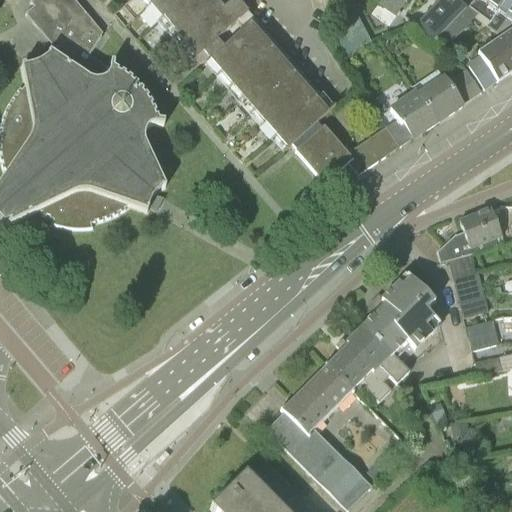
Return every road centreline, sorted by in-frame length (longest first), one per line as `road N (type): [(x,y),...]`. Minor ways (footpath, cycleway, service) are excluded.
road 1 (tertiary): [(225,358),(413,198),(511,129)]
road 2 (tertiary): [(225,358),(154,396),(47,485)]
road 3 (tertiary): [(68,508),(172,417),(225,358)]
